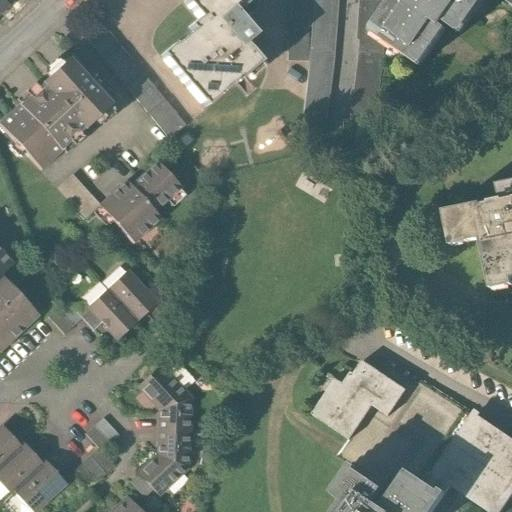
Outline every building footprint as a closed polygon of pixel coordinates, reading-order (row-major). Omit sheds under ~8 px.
[(239,0),(182,0),(200,21),(160,54),(204,107),(255,65),(239,46),(252,34),(234,13),(244,5),(239,0)] [(386,0),(369,27),(421,62),(444,28),(431,20),(435,15),(458,30),(478,0),(386,0)] [(107,60),(173,138),(189,125),(123,47),(107,60)] [(66,51),(30,81),(80,135),(113,108),(66,51)] [(0,128),(36,172),(80,135),(30,81),(13,94),(17,99),(0,113),(0,128)] [(98,204),(130,241),(182,195),(150,159),(98,204)] [(498,198),(439,209),(446,248),(475,243),(483,288),(511,283),(509,273),(511,272),(511,179),(495,182),(498,198)] [(0,276),(10,267),(0,257),(0,276)] [(120,266),(101,284),(135,322),(155,304),(120,266)] [(0,352),(35,319),(0,281),(0,352)] [(116,340),(135,322),(101,284),(81,302),(116,340)] [(349,385),(335,376),(314,409),(355,434),(371,407),(389,418),(408,388),(364,361),(349,385)] [(153,409),(153,434),(187,432),(186,398),(158,369),(135,390),(153,409)] [(90,432),(104,449),(121,435),(107,418),(90,432)] [(502,511),(511,497),(511,448),(470,422),(448,456),(431,482),(442,490),(477,511),(502,511)] [(188,470),(187,432),(153,434),(152,461),(136,477),(159,500),(188,470)] [(14,441),(2,451),(0,452),(0,487),(8,480),(31,461),(14,441)] [(101,449),(81,467),(94,481),(114,463),(101,449)] [(38,455),(31,461),(8,480),(28,503),(58,478),(38,455)] [(333,482),(343,488),(327,511),(427,511),(442,490),(431,482),(407,468),(391,493),(383,488),(387,481),(348,457),(333,482)] [(132,511),(118,495),(97,511),(132,511)]
